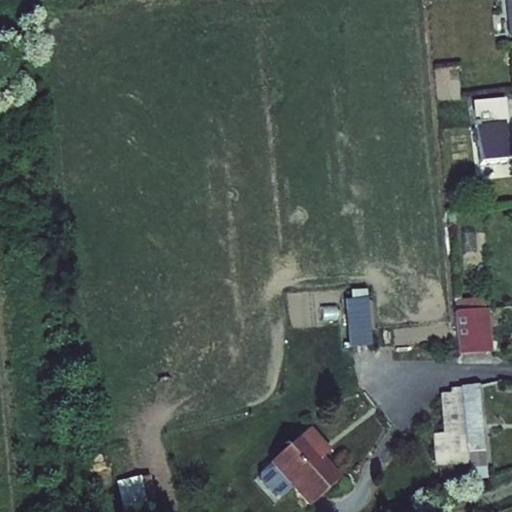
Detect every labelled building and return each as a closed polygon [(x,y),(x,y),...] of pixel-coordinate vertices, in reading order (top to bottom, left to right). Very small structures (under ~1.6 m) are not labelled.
[(425,0),(351,0),(382,340),(456,333),(425,0)] [(501,103),(469,106),(475,170),(507,167),(501,103)] [(492,304),(464,307),(468,351),(495,348),(492,304)] [(486,380),(471,381),(480,490),(494,485),(486,380)] [(461,389),(449,390),(452,428),(440,429),(446,502),(480,490),(471,381),(461,381),(461,389)] [(329,434),(288,463),(324,509),(357,485),(331,452),(339,447),(329,434)]
